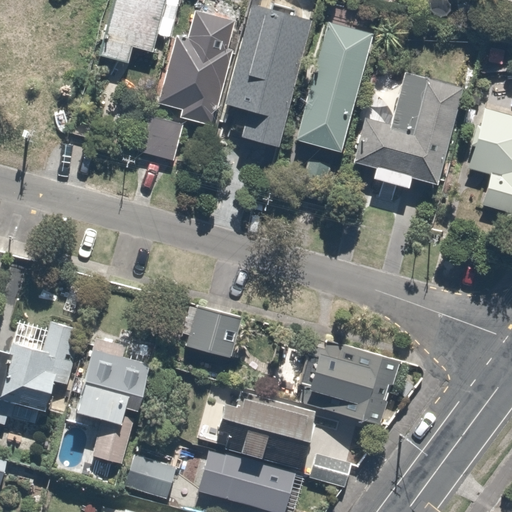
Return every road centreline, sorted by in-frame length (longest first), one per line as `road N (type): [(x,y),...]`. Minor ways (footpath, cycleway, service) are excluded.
road 1 (residential): [(511,344),(376,288),(0,175)]
road 2 (secondary): [(511,367),(406,511)]
